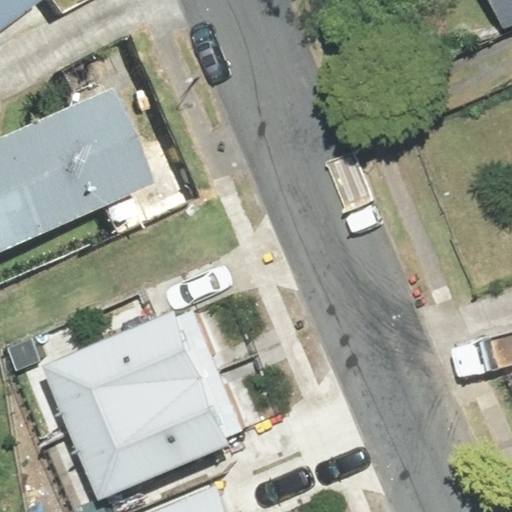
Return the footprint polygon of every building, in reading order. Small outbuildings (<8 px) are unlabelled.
[(0,0),(0,33),(43,0),(0,0)] [(104,90),(0,138),(0,253),(148,185),(104,90)] [(64,345),(93,411),(217,357),(188,291),(64,345)] [(93,411),(121,477),(246,423),(217,357),(93,411)] [(237,511),(221,473),(129,511),(292,511),(285,495),(244,511),(237,511)]
